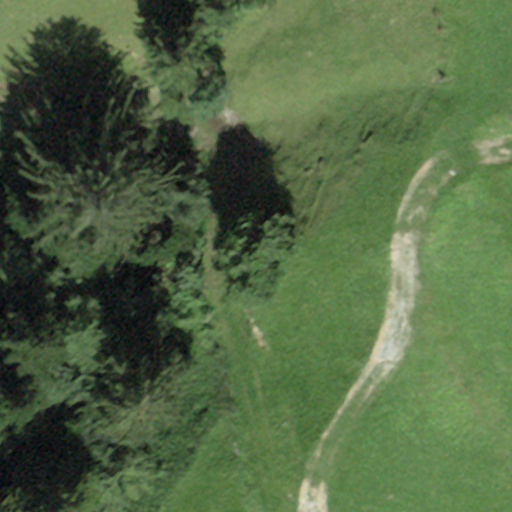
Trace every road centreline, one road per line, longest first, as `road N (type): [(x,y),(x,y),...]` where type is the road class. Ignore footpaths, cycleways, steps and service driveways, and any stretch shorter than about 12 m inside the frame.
road 1 (track): [(287,511),(261,458),(253,392),(224,313),(224,146),(209,122),(167,109),(90,110),(0,92)]
road 2 (track): [(511,149),(474,156),(422,185),(410,218),(400,335),(328,440),(311,493),(314,511)]
